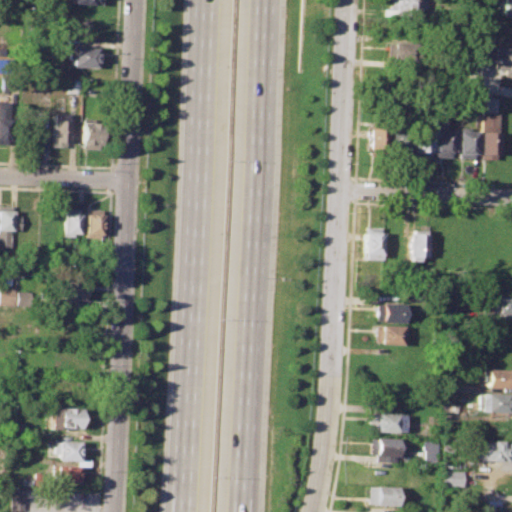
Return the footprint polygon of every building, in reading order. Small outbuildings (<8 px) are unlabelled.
[(385,0),(424,0),(424,11),(385,9),(385,0)] [(496,0),(511,0),(511,14),(496,14),(496,0)] [(70,12),(100,14),(99,33),(69,31),(70,12)] [(384,41),(420,42),(419,62),(384,60),(384,41)] [(478,44),(511,45),(511,74),(501,74),(501,69),(489,68),(489,62),(477,62),(478,44)] [(65,46),(98,47),(97,66),(70,65),(70,59),(65,59),(65,46)] [(64,77),(79,78),(79,91),(63,90),(64,77)] [(0,111),(8,112),(8,140),(0,140),(0,111)] [(50,112),(66,112),(64,144),(49,143),(50,112)] [(80,114),(97,115),(96,147),(79,147),(80,114)] [(431,116),(443,117),(442,129),(451,129),(450,158),(433,157),(434,130),(431,130),(431,116)] [(408,123),(428,124),(427,155),(406,155),(408,123)] [(364,127),(383,127),(382,155),(364,155),(364,127)] [(455,129),(473,130),(472,157),(454,156),(455,129)] [(477,130),(495,131),(494,157),(476,157),(477,130)] [(0,205),(10,206),(10,213),(17,213),(17,230),(0,229),(0,205)] [(60,206),(76,207),(75,235),(59,235),(60,206)] [(82,208),(98,208),(97,238),(81,238),(82,208)] [(361,225),(380,226),(378,259),(360,258),(361,225)] [(406,229),(424,229),(423,261),(405,260),(406,229)] [(59,281),(83,282),(82,298),(58,297),(59,281)] [(0,284),(11,285),(10,303),(0,303),(0,284)] [(486,293),(511,293),(511,311),(485,311),(486,293)] [(374,303),(405,304),(404,316),(401,316),(400,321),(373,320),(374,303)] [(373,324),(404,325),(404,337),(400,337),(400,344),(372,342),(373,324)] [(479,367),(511,368),(511,387),(483,386),(483,380),(478,380),(479,367)] [(477,392),(511,393),(511,410),(477,410),(477,392)] [(44,405),(83,407),(82,427),(55,425),(55,430),(43,429),(44,405)] [(368,411),(403,413),(402,432),(373,430),(374,422),(367,422),(368,411)] [(368,437),(403,438),(402,450),(395,450),(394,461),(373,459),(373,452),(368,452),(368,437)] [(50,439),(80,441),(79,460),(49,459),(50,439)] [(421,439),(435,440),(434,462),(420,461),(421,439)] [(473,440),(509,441),(508,460),(472,458),(473,440)] [(51,464),(79,465),(78,482),(50,480),(51,464)] [(440,470),(461,470),(460,486),(439,485),(440,470)] [(365,486),(396,487),(395,492),(399,492),(399,506),(364,504),(365,486)] [(4,509),(18,510),(19,496),(5,496),(4,509)]
